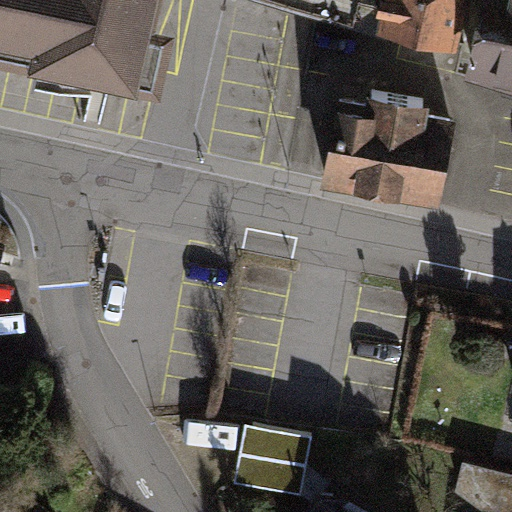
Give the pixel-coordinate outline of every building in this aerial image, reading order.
[(158,0),(0,0),(0,51),(141,83),(158,0)] [(446,32),(452,0),(377,0),(374,16),(446,32)] [(511,0),(471,0),(456,64),(511,76),(511,0)] [(458,116),(337,90),(320,167),(442,193),(458,116)] [(306,437),(241,424),(230,480),(294,493),(306,437)] [(379,511),(348,491),(332,511),(379,511)]
